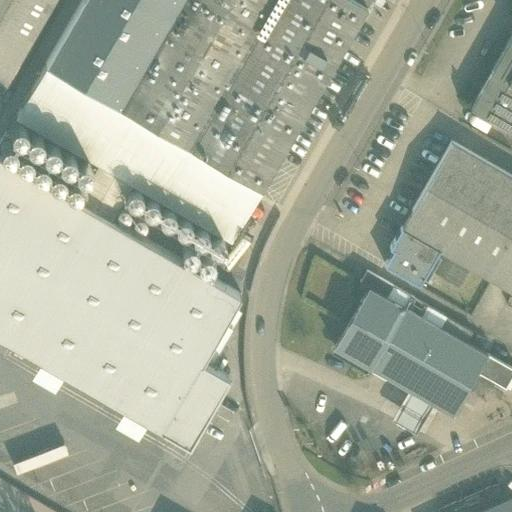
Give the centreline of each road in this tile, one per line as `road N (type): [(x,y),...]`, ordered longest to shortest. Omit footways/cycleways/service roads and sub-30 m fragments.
road 1 (residential): [(303,511),(261,383),(269,284),(303,207),(422,0)]
road 2 (residential): [(511,447),(367,511)]
